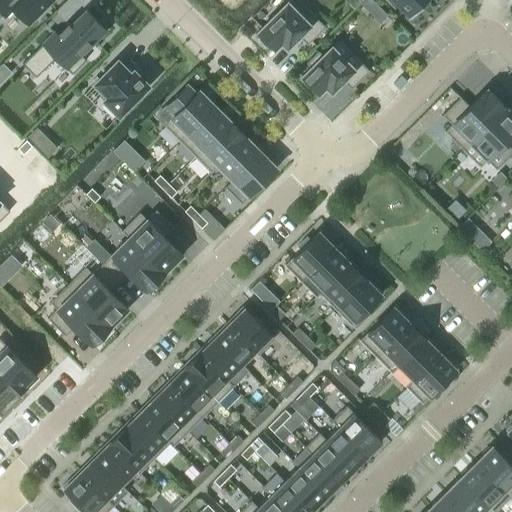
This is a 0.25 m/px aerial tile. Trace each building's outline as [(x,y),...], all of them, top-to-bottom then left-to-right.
[(51,0),(0,0),(0,10),(5,16),(13,8),(28,24),(51,0)] [(307,44),(325,26),(299,0),(288,0),(257,31),(258,32),(257,34),(272,48),(273,47),(274,49),(280,44),(284,48),(285,47),(287,48),(299,36),(307,44)] [(386,0),(394,7),(397,5),(409,16),(425,0),(386,0)] [(55,30),(22,62),(36,76),(56,56),(72,73),(86,59),(82,54),(106,30),(86,9),(85,9),(70,24),(67,22),(57,32),(55,30)] [(369,70),(338,39),(322,54),(318,50),(306,62),(310,66),(300,76),(318,94),(325,87),(331,93),(343,80),(351,88),(369,70)] [(103,99),(118,114),(131,101),(132,101),(140,93),(140,92),(148,84),(146,82),(148,80),(138,69),(135,71),(133,69),(130,72),(117,59),(93,82),(107,95),(103,99)] [(12,73),(3,64),(0,67),(0,83),(1,84),(12,73)] [(187,84),(158,113),(167,121),(164,124),(180,140),(215,105),(199,89),(196,92),(187,84)] [(462,148),(505,105),(487,86),(468,104),(460,96),(442,114),(451,123),(444,130),(462,148)] [(215,105),(180,140),(195,155),(195,156),(231,120),(230,119),(230,120),(229,119),(230,118),(224,111),(223,113),(215,105)] [(511,111),(505,105),(462,148),(480,166),(487,159),(496,168),(511,152),(511,148),(506,142),(511,135),(511,111)] [(231,120),(195,156),(210,171),(211,171),(218,165),(246,136),(246,135),(231,120)] [(45,136),(36,127),(27,136),(35,145),(45,136)] [(246,136),(218,165),(232,179),(261,151),(246,136)] [(26,140),(18,149),(23,155),(32,146),(26,140)] [(132,147),(121,158),(134,171),(145,160),(132,147)] [(261,151),(232,179),(248,195),(277,167),(261,151)] [(162,188),(168,182),(160,174),(154,179),(162,188)] [(168,182),(162,188),(171,197),(177,191),(168,182)] [(0,200),(0,219),(10,210),(0,200)] [(193,219),(199,213),(190,204),(184,210),(193,219)] [(129,236),(164,271),(166,269),(168,270),(180,258),(179,257),(181,254),(164,237),(174,227),(156,209),(146,218),(139,211),(121,230),(128,237),(129,236)] [(199,213),(193,219),(201,227),(207,222),(199,213)] [(300,249),(284,264),(300,280),(301,281),(308,275),(307,274),(334,247),(327,241),(329,239),(319,229),(310,238),(306,235),(296,245),(300,249)] [(101,263),(119,281),(129,271),(146,289),(149,286),(151,287),(163,275),(161,274),(164,271),(129,236),(128,237),(101,263)] [(308,275),(301,281),(316,296),(319,292),(322,289),(350,261),(342,252),(340,254),(334,247),(307,274),(308,275)] [(322,289),(319,292),(335,308),(365,278),(358,272),(360,271),(350,261),(322,289)] [(67,283),(110,326),(127,308),(110,291),(119,281),(101,263),(92,272),(85,265),(67,283)] [(365,278),(335,308),(351,324),(355,328),(375,308),(371,304),(382,293),(373,284),(371,285),(365,278)] [(110,326),(67,283),(50,301),(56,308),(47,317),(65,335),(75,326),(92,343),(95,340),(96,342),(109,329),(107,328),(110,326)] [(268,296),(262,302),(270,310),(276,305),(268,296)] [(394,304),(359,339),(375,355),(409,321),(402,315),(403,314),(394,304)] [(235,315),(228,323),(255,350),(255,351),(257,354),(274,337),(242,305),(234,314),(235,315)] [(276,305),(270,310),(279,319),(284,313),(276,305)] [(409,321),(375,355),(391,371),(392,371),(398,365),(397,364),(426,336),(416,327),(415,328),(409,321)] [(228,323),(213,337),(241,365),(255,351),(255,350),(228,323)] [(298,327),(292,332),(301,341),(307,335),(298,327)] [(307,335),(301,341),(309,349),(315,344),(307,335)] [(426,336),(397,364),(398,365),(411,378),(412,380),(439,353),(433,346),(434,345),(426,336)] [(213,337),(199,351),(226,379),(227,378),(234,385),(247,371),(241,365),(213,337)] [(6,344),(0,349),(0,373),(19,393),(37,375),(6,344)] [(191,356),(182,365),(217,401),(234,385),(227,378),(226,379),(199,351),(193,357),(191,356)] [(412,380),(406,386),(422,402),(439,386),(442,389),(452,379),(449,376),(457,368),(447,358),(446,359),(439,353),(412,380)] [(175,375),(168,382),(202,416),(217,401),(182,365),(173,374),(175,375)] [(343,371),(337,377),(345,385),(351,379),(343,371)] [(0,373),(0,407),(2,409),(19,393),(0,373)] [(297,375),(288,383),(294,389),(302,381),(297,375)] [(351,379),(345,385),(354,394),(359,388),(351,379)] [(312,381),(303,390),(309,396),(318,387),(312,381)] [(168,382),(154,396),(188,430),(202,416),(168,382)] [(288,383),(280,392),(285,397),(294,389),(288,383)] [(303,390),(295,398),(301,404),(309,396),(303,390)] [(154,396),(139,411),(170,441),(169,442),(172,446),(188,430),(154,396)] [(373,402),(367,407),(376,416),(381,410),(373,402)] [(267,404),(259,412),(265,418),(273,409),(267,404)] [(346,404),(332,418),(338,425),(367,454),(381,440),(346,404)] [(285,408),(276,417),(282,423),(290,414),(285,408)] [(381,410),(376,416),(384,424),(390,419),(381,410)] [(131,416),(123,425),(155,457),(169,442),(170,441),(139,411),(133,417),(131,416)] [(259,412),(251,420),(256,426),(265,418),(259,412)] [(276,417),(268,426),(273,431),(282,423),(276,417)] [(115,435),(109,441),(136,469),(136,470),(138,473),(155,457),(123,425),(114,433),(115,435)] [(338,425),(324,438),(354,467),(367,454),(338,425)] [(318,432),(305,446),(311,452),(340,481),(354,467),(324,438),(318,432)] [(237,434),(228,443),(234,448),(243,440),(237,434)] [(257,436),(249,444),(255,450),(263,441),(257,436)] [(101,446),(92,455),(93,456),(121,484),(136,470),(136,469),(109,441),(102,448),(101,446)] [(228,443),(220,451),(226,457),(234,448),(228,443)] [(249,444),(240,453),(246,458),(255,450),(249,444)] [(483,453),(475,461),(510,496),(511,494),(511,465),(511,464),(511,457),(504,449),(500,453),(491,445),(489,447),(488,446),(482,452),(483,453)] [(311,452),(297,465),(326,495),(340,481),(311,452)] [(93,456),(79,471),(107,499),(108,497),(121,484),(93,456)] [(460,476),(495,511),(510,496),(475,461),(467,469),(466,467),(460,473),(461,475),(460,476)] [(208,463),(199,471),(205,477),(214,469),(208,463)] [(230,463),(222,471),(227,477),(236,468),(230,463)] [(297,465),(284,479),(313,508),(326,495),(297,465)] [(71,476),(61,486),(71,496),(68,500),(79,510),(82,507),(86,511),(105,511),(111,506),(114,504),(108,497),(107,499),(79,471),(72,477),(71,476)] [(199,471),(191,480),(197,486),(205,477),(199,471)] [(222,471),(213,480),(219,486),(227,477),(222,471)] [(278,473),(264,486),(270,493),(289,511),(308,511),(313,508),(284,479),(278,473)] [(445,491),(465,511),(494,511),(495,511),(460,476),(445,491)] [(465,511),(445,491),(429,507),(434,511),(465,511)] [(178,493),(169,502),(175,507),(183,499),(178,493)] [(289,511),(270,493),(257,506),(262,511),(289,511)] [(250,500),(238,511),(262,511),(257,506),(250,500)] [(169,502),(161,510),(162,511),(170,511),(175,507),(169,502)] [(207,503),(201,509),(204,511),(215,511),(216,511),(207,503)]
